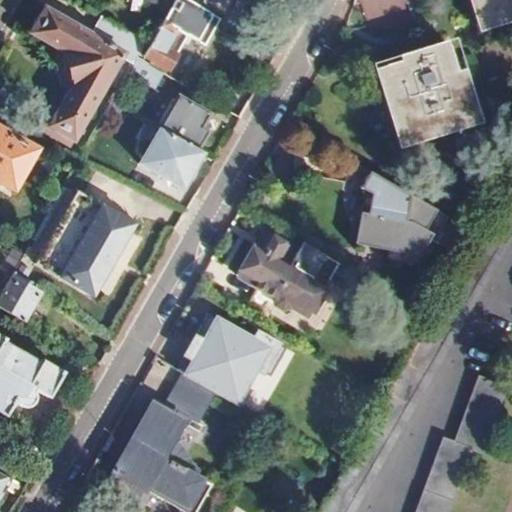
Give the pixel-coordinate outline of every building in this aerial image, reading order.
[(511,0),(468,0),(473,13),(495,7),(496,9),(511,3),(511,0)] [(32,29),(29,33),(61,52),(59,56),(58,62),(59,68),(60,74),(63,79),(66,83),(70,85),(48,126),(73,141),(122,57),(133,62),(136,56),(144,42),(99,17),(89,34),(44,8),(41,12),(38,12),(34,14),(31,18),(30,22),(30,26),(32,29)] [(180,21),(167,12),(143,53),(170,69),(179,53),(167,46),(180,21)] [(394,84),(382,89),(390,112),(397,110),(404,131),(423,125),(424,127),(448,118),(448,116),(468,108),(454,66),(427,75),(420,53),(387,64),(394,84)] [(136,56),(133,62),(127,72),(156,88),(165,73),(136,56)] [(207,111),(175,93),(157,126),(197,148),(207,130),(199,126),(207,111)] [(197,148),(157,126),(137,161),(182,187),(202,151),(197,148)] [(0,185),(15,193),(39,151),(0,128),(0,185)] [(363,208),(362,208),(355,237),(355,239),(384,246),(384,245),(387,242),(391,243),(389,245),(387,256),(409,260),(414,261),(415,256),(416,256),(430,234),(436,236),(448,212),(426,199),(425,199),(414,193),(370,168),(361,184),(367,187),(363,208)] [(478,229),(432,310),(346,463),(318,511),(347,511),(511,217),(511,182),(506,179),(478,229)] [(133,223),(76,191),(32,266),(90,299),(133,223)] [(291,245),(259,226),(233,270),(268,291),(270,300),(279,305),(291,302),(309,272),(284,257),(291,245)] [(20,278),(13,273),(0,296),(0,308),(22,321),(37,294),(17,283),(20,278)] [(265,344),(209,314),(177,372),(212,391),(233,403),(265,344)] [(0,415),(3,418),(14,399),(14,401),(16,404),(20,407),(24,408),(27,406),(30,403),(31,400),(30,396),(29,394),(31,390),(45,398),(59,373),(37,360),(35,364),(0,343),(0,415)] [(212,391),(177,372),(159,407),(183,420),(194,426),(212,391)] [(456,442),(445,437),(417,511),(450,511),(474,448),(484,452),(508,386),(480,376),(456,442)] [(159,407),(147,401),(108,469),(144,489),(148,484),(196,511),(211,482),(169,459),(167,462),(161,459),(183,420),(159,407)] [(0,500),(13,478),(0,470),(0,500)]
